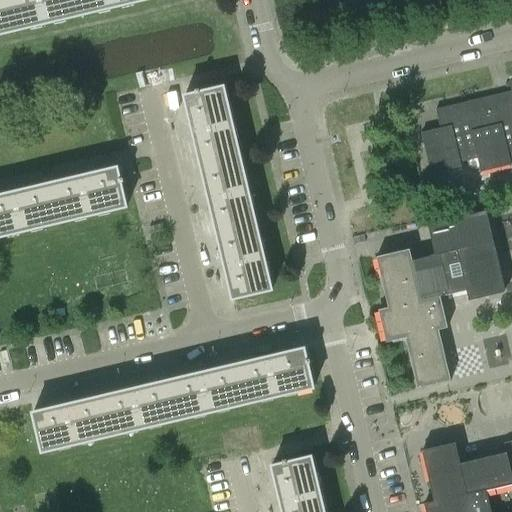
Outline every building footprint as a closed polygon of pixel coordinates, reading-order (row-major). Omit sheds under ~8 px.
[(0,0),(0,34),(15,31),(7,0),(0,0)] [(83,15),(78,0),(7,0),(15,31),(83,15)] [(146,0),(78,0),(83,15),(146,0)] [(511,80),(509,82),(511,95),(511,101),(496,105),(494,95),(435,109),(435,111),(437,111),(437,110),(445,108),(449,126),(421,133),(430,174),(431,173),(431,172),(459,165),(459,167),(460,167),(459,161),(476,156),(480,172),(481,172),(481,170),(509,164),(509,165),(510,165),(509,159),(511,158),(511,80)] [(199,163),(239,154),(223,87),(199,92),(198,89),(194,90),(195,93),(183,96),(199,163)] [(216,232),(255,222),(239,154),(199,163),(216,232)] [(49,184),(58,223),(126,207),(120,183),(123,182),(122,178),(119,179),(117,168),(49,184)] [(0,195),(0,237),(58,223),(49,184),(0,195)] [(429,257),(411,261),(408,251),(409,251),(409,249),(376,257),(376,259),(377,259),(388,308),(378,310),(378,312),(379,312),(386,341),(385,341),(385,343),(406,338),(417,387),(416,387),(417,388),(450,381),(450,379),(449,379),(437,330),(447,328),(440,297),(467,290),(469,300),(505,292),(486,211),(427,225),(432,246),(434,254),(428,256),(429,257)] [(255,222),(216,232),(232,300),(271,290),(255,222)] [(244,399),(245,404),(313,388),(312,384),(307,364),(310,363),(309,359),(306,360),(304,348),(236,364),(244,399)] [(177,414),(178,420),(245,404),(244,399),(236,364),(169,380),(177,414)] [(109,431),(110,436),(178,420),(177,414),(169,380),(101,396),(109,431)] [(109,431),(101,396),(32,413),(41,453),(110,436),(109,431)] [(511,511),(511,441),(503,443),(505,453),(459,464),(454,444),(455,444),(455,443),(422,450),(422,452),(423,452),(434,501),(424,503),(424,505),(425,505),(426,511),(511,511)] [(281,511),(323,511),(311,456),(286,462),(286,459),(282,460),(282,463),(271,466),(281,511)]
